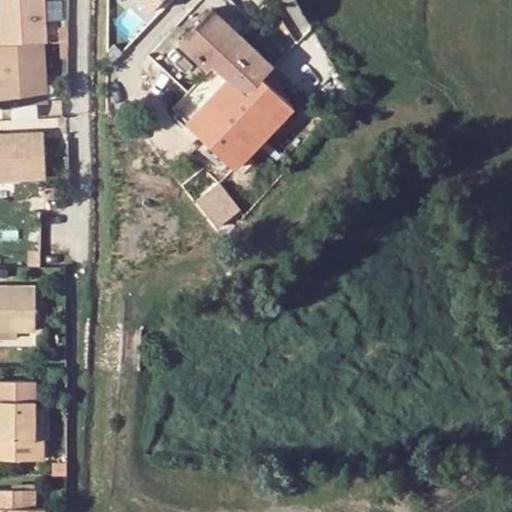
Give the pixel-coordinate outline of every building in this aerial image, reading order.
[(0,0),(0,6),(0,9),(0,39),(45,36),(48,36),(44,0),(0,0)] [(134,0),(153,16),(166,0),(134,0)] [(267,70),(270,67),(210,10),(179,43),(207,70),(214,63),(229,78),(187,123),(234,167),(293,106),(277,91),(262,76),(267,70)] [(3,99),(50,96),(45,36),(0,39),(0,73),(1,74),(3,99)] [(283,85),(267,70),(262,76),(277,91),(283,85)] [(0,174),(49,172),(46,128),(0,130),(0,174)] [(195,199),(216,227),(237,210),(216,184),(195,199)] [(0,286),(0,330),(14,330),(33,331),(33,287),(0,286)] [(19,379),(0,378),(0,460),(36,461),(35,401),(19,401),(19,379)] [(0,511),(45,511),(45,509),(36,508),(36,490),(0,490),(0,511)]
